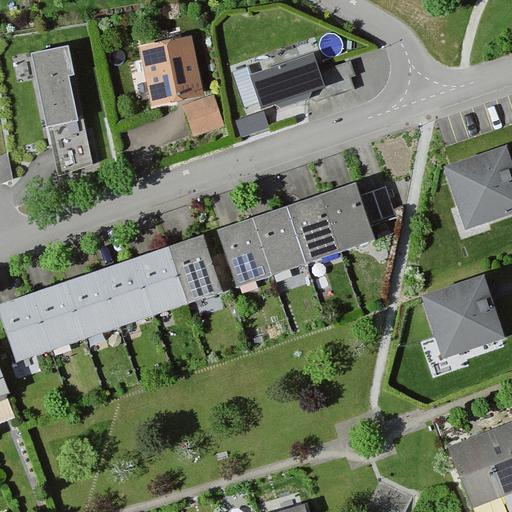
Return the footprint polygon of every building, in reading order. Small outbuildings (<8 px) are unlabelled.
[(190,43),(141,52),(151,108),(200,99),(190,43)] [(62,53),(31,59),(45,132),(75,127),(62,53)] [(264,112),(322,91),(317,68),(306,62),(254,82),(264,112)] [(212,100),(183,109),(192,140),(221,131),(212,100)] [(262,117),(235,125),(240,142),(267,133),(262,117)] [(511,166),(507,151),(444,172),(465,235),(511,219),(511,166)] [(0,187),(10,185),(2,160),(0,160),(0,187)] [(365,190),(373,222),(397,216),(389,184),(365,190)] [(356,193),(219,239),(237,293),(375,247),(356,193)] [(0,315),(18,368),(221,299),(202,244),(0,311),(0,315)] [(485,282),(422,302),(443,365),(506,344),(485,282)] [(511,429),(451,453),(473,511),(476,511),(511,498),(511,429)]
